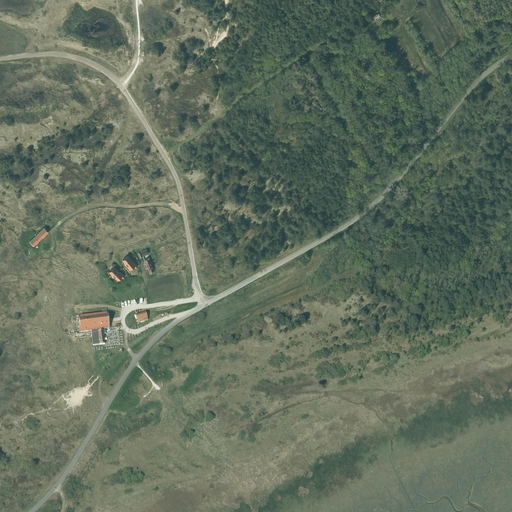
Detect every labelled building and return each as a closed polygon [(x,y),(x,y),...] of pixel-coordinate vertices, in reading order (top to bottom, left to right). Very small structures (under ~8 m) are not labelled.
[(33,245),(47,232),(48,232),(44,227),(29,241),(33,245)] [(133,261),(128,255),(123,260),(130,269),(134,265),(136,267),(138,266),(133,260),(133,261)] [(154,270),(149,258),(145,260),(146,263),(144,264),(146,268),(148,267),(150,272),(154,270)] [(119,272),(114,266),(109,271),(118,280),(121,276),(123,278),(125,276),(120,271),(119,272)] [(105,331),(105,329),(107,329),(109,329),(107,312),(79,316),(81,332),(91,331),(92,332),(91,332),(92,335),(92,336),(93,345),(100,345),(101,345),(104,344),(105,344),(104,334),(106,334),(106,331),(105,331)] [(138,323),(144,321),(148,320),(146,312),(136,315),(138,323)]
